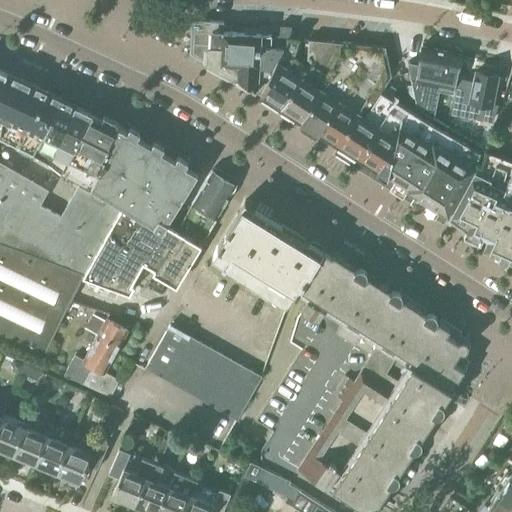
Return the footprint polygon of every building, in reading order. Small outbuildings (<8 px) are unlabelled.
[(261,94),(290,36),(291,26),(279,25),(279,36),(222,32),(223,21),(217,21),(212,25),(209,21),(195,20),(191,24),(189,53),(207,64),(261,94)] [(290,37),(290,36),(261,94),(261,97),(280,110),(301,77),(297,75),(304,65),(302,61),(292,56),(294,51),(298,38),(290,37)] [(317,87),(321,90),(301,123),(336,146),(358,113),(363,117),(365,118),(368,114),(366,113),(388,79),(391,75),(385,46),(309,39),(307,58),(311,60),(327,71),(317,87)] [(412,83),(406,85),(409,98),(415,96),(416,103),(416,104),(433,119),(439,90),(453,93),(457,74),(461,54),(422,45),(418,64),(407,62),(412,83)] [(301,77),(280,110),(301,123),(321,90),(317,87),(327,71),(311,60),(307,67),(304,65),(297,75),(301,77)] [(0,118),(2,119),(41,137),(33,154),(48,163),(60,172),(62,174),(92,113),(91,112),(59,97),(34,86),(21,80),(0,69),(0,118)] [(457,77),(450,114),(467,118),(467,116),(486,120),(488,109),(490,109),(490,106),(491,106),(497,75),(493,74),(491,71),(483,70),(480,72),(476,71),(474,81),(457,77)] [(392,81),(388,79),(366,113),(368,114),(365,118),(363,117),(358,113),(336,146),(354,158),(392,99),(390,97),(396,88),(390,84),(392,81)] [(392,99),(354,158),(385,178),(423,118),(392,99)] [(92,113),(62,174),(66,176),(79,182),(78,184),(89,190),(118,125),(116,124),(117,120),(104,114),(102,117),(94,113),(92,113)] [(0,338),(42,359),(43,357),(71,300),(79,282),(83,275),(122,207),(89,190),(78,184),(60,216),(39,204),(0,181),(0,128),(2,119),(0,118),(0,338)] [(464,142),(423,118),(385,178),(425,203),(464,142)] [(118,125),(89,190),(122,207),(162,231),(166,225),(167,224),(173,212),(197,174),(185,166),(188,161),(178,155),(175,160),(161,151),(164,146),(154,140),(151,145),(137,136),(140,131),(130,125),(127,130),(125,129),(125,128),(124,128),(121,126),(118,125)] [(480,152),(464,142),(425,203),(447,218),(449,214),(477,167),(475,166),(480,152)] [(449,214),(447,218),(458,226),(459,225),(464,230),(461,236),(479,244),(482,238),(485,239),(486,240),(511,163),(511,161),(485,152),(480,167),(477,167),(449,214)] [(511,163),(486,240),(485,239),(481,249),(511,263),(511,262),(511,163)] [(122,207),(83,275),(128,292),(133,285),(130,284),(143,260),(155,267),(152,272),(174,284),(179,283),(201,245),(236,185),(236,179),(214,167),(212,169),(176,230),(167,224),(166,225),(162,231),(122,207)] [(211,253),(245,200),(242,198),(236,195),(213,235),(212,245),(211,253)] [(425,316),(424,317),(406,306),(408,304),(245,200),(211,253),(225,260),(221,267),(286,309),(299,289),(300,290),(309,295),(296,315),(289,338),(298,344),(343,373),(333,389),(342,395),(300,459),(296,464),(369,511),(373,506),(460,367),(452,362),(462,345),(445,334),(447,331),(445,329),(445,330),(432,322),(433,321),(425,316)] [(120,379),(106,371),(129,330),(106,317),(83,358),(74,354),(63,374),(110,396),(120,379)] [(170,324),(145,368),(166,380),(178,358),(191,335),(170,324)] [(191,335),(178,358),(188,363),(201,341),(191,335)] [(211,347),(201,341),(188,363),(199,369),(211,347)] [(343,373),(298,344),(258,413),(274,421),(263,438),(261,441),(261,445),(263,455),(292,472),(296,464),(300,459),(342,395),(333,389),(343,373)] [(222,352),(211,347),(199,369),(209,375),(222,352)] [(232,358),(222,352),(209,375),(219,380),(232,358)] [(61,365),(43,357),(42,359),(41,363),(58,371),(61,365)] [(178,358),(166,380),(176,385),(188,363),(178,358)] [(242,364),(232,358),(219,380),(229,386),(242,364)] [(23,364),(15,360),(11,365),(14,371),(19,373),(23,364)] [(25,363),(21,372),(37,379),(41,370),(25,363)] [(188,363),(176,385),(186,391),(199,369),(188,363)] [(242,364),(229,386),(240,392),(252,369),(242,364)] [(199,369),(186,391),(196,397),(209,375),(199,369)] [(263,375),(252,369),(240,392),(250,397),(263,375)] [(209,375),(196,397),(206,403),(219,380),(209,375)] [(219,380),(206,403),(217,408),(229,386),(219,380)] [(240,392),(229,386),(217,408),(227,414),(240,392)] [(240,392),(227,414),(236,419),(250,397),(240,392)] [(26,426),(14,455),(36,464),(48,435),(35,430),(40,418),(31,414),(26,426)] [(0,449),(14,455),(26,426),(3,417),(0,422),(0,449)] [(57,473),(70,444),(74,433),(52,423),(48,435),(36,464),(57,473)] [(106,427),(100,439),(108,443),(114,428),(106,425),(106,427)] [(70,444),(57,473),(79,482),(87,464),(98,469),(109,443),(108,443),(100,439),(98,438),(92,453),(70,444)] [(153,461),(119,448),(109,473),(119,478),(111,495),(134,504),(153,461)] [(155,511),(174,470),(153,461),(134,504),(152,511),(155,511)] [(300,489),(288,483),(289,481),(250,461),(244,475),(286,497),(284,501),(292,505),(292,504),(294,505),(303,492),(300,490),(300,489)] [(511,511),(511,469),(488,507),(492,509),(489,511),(511,511)] [(174,470),(155,511),(182,511),(197,480),(174,470)] [(221,511),(229,493),(197,480),(182,511),(221,511)] [(243,511),(245,508),(233,503),(229,511),(243,511)]
